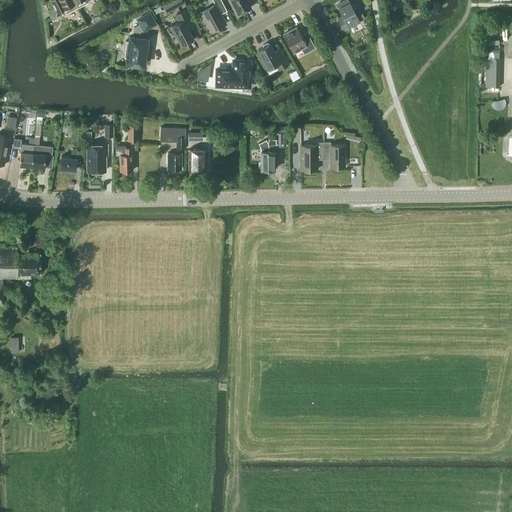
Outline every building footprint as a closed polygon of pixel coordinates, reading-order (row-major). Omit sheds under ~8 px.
[(78,7),(73,0),(51,0),(57,11),(63,7),(66,13),(78,7)] [(212,0),(215,4),(201,12),(211,30),(226,22),(219,10),(225,6),(221,0),(212,0)] [(231,0),(239,13),(250,7),(246,0),(231,0)] [(348,0),(344,0),(337,4),(343,16),(337,18),(343,29),(349,26),(347,23),(357,17),(359,21),(365,18),(357,2),(351,5),(348,0)] [(47,10),(49,14),(50,16),(52,16),(54,19),(57,17),(52,8),(49,10),(47,10)] [(179,21),(169,27),(173,35),(176,33),(181,44),(186,42),(187,43),(194,39),(186,25),(192,22),(194,25),(186,9),(175,14),(179,21)] [(149,13),(138,19),(140,23),(134,26),(133,36),(131,36),(130,36),(130,37),(127,61),(126,61),(126,62),(127,62),(143,64),(144,65),(144,63),(147,39),(147,38),(146,38),(140,37),(140,31),(155,23),(149,13)] [(315,47),(308,34),(302,37),(296,27),(284,33),(294,52),(301,48),(304,53),(315,47)] [(263,47),(258,49),(263,60),(261,61),(265,69),(275,64),(278,69),(289,64),(280,48),(282,52),(276,55),(270,43),(269,43),(267,42),(263,44),(263,47)] [(486,58),(486,86),(499,86),(499,58),(486,58)] [(217,68),(217,83),(217,84),(242,85),(242,83),(248,83),(248,85),(249,85),(250,60),(234,60),(233,65),(230,69),(217,68)] [(207,79),(209,65),(199,71),(198,78),(207,79)] [(492,101),(492,103),(492,105),(493,106),(494,107),(495,109),(497,109),(499,110),(501,109),(502,109),(504,108),(505,107),(506,105),(506,103),(506,102),(506,100),(505,98),(492,101)] [(8,116),(5,127),(15,129),(17,117),(8,116)] [(113,136),(113,124),(105,124),(105,128),(107,128),(107,136),(113,136)] [(138,124),(128,124),(128,140),(138,140),(138,124)] [(185,148),(185,131),(185,127),(161,126),(160,140),(177,141),(176,148),(185,148)] [(203,131),(189,131),(189,139),(203,140),(203,131)] [(0,133),(0,163),(4,164),(9,135),(0,133)] [(29,136),(28,152),(20,151),(19,164),(32,165),(34,137),(29,136)] [(34,137),(32,165),(53,167),(54,154),(52,154),(53,145),(39,144),(40,137),(34,137)] [(14,138),(11,147),(21,149),(22,139),(14,138)] [(259,166),(261,166),(261,169),(275,169),(274,146),(276,146),(276,139),(268,139),(268,150),(261,150),(261,161),(259,161),(259,166)] [(330,157),(330,166),(345,166),(344,144),(330,144),(330,141),(317,142),(317,144),(300,144),(300,169),(317,169),(317,157),(330,157)] [(100,170),(105,170),(105,154),(107,154),(107,144),(88,144),(88,170),(93,170),(94,171),(99,171),(100,170)] [(116,154),(119,154),(119,170),(132,170),(132,147),(126,147),(126,145),(116,145),(116,154)] [(61,156),(60,168),(75,170),(76,162),(82,163),(83,149),(72,148),(71,157),(61,156)] [(189,149),(189,169),(206,169),(206,149),(189,149)] [(168,152),(168,168),(181,169),(181,152),(168,152)] [(0,247),(0,305),(2,306),(2,279),(18,279),(18,273),(40,273),(40,253),(18,253),(18,248),(0,247)]
